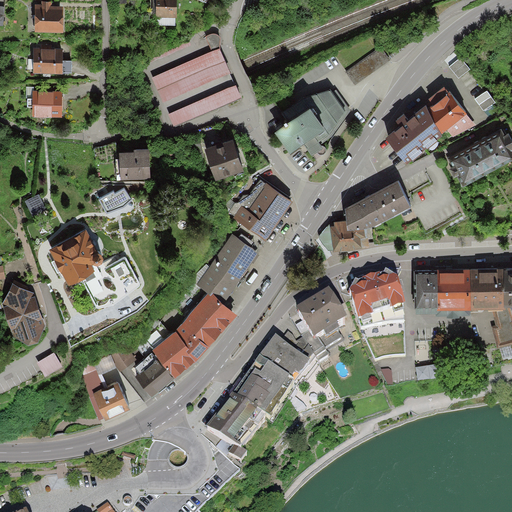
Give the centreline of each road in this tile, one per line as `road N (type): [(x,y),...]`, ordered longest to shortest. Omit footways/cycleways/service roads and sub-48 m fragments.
road 1 (residential): [(511,250),(395,255),(339,268),(290,299),(228,373)]
road 2 (secondary): [(511,0),(478,15),(423,62),(321,206)]
road 3 (residential): [(251,122),(225,111),(176,131),(62,137)]
road 4 (secondary): [(321,206),(213,363)]
road 5 (secondary): [(163,412),(93,443),(0,452)]
road 6 (residential): [(232,0),(230,34),(253,99),(251,122)]
